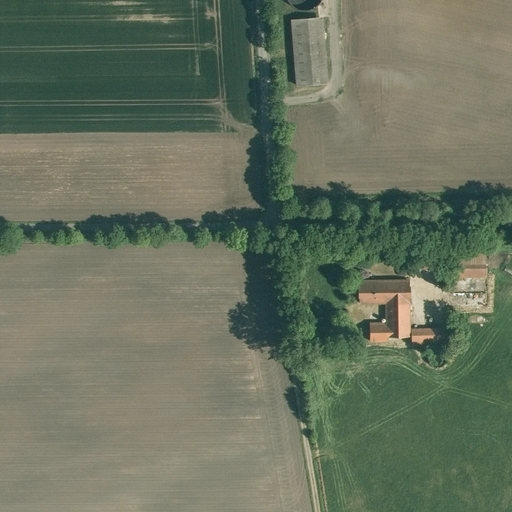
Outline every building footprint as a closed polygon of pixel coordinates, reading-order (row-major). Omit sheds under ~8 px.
[(288,0),(288,1),(292,5),(298,9),(305,10),(312,8),(318,4),(321,0),(288,0)] [(323,17),(292,20),(297,85),(327,83),(323,17)] [(450,243),(451,276),(486,276),(485,243),(450,243)] [(409,280),(359,281),(359,303),(386,302),(410,302),(409,280)] [(410,336),(410,302),(386,302),(386,323),(370,323),(370,340),(387,340),(387,337),(410,336)] [(452,345),(452,327),(411,328),(412,346),(452,345)]
